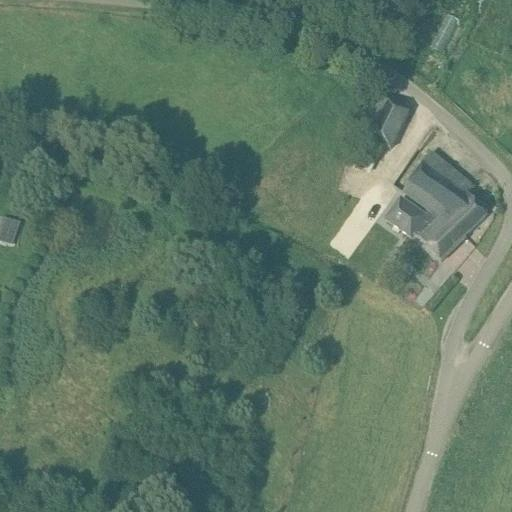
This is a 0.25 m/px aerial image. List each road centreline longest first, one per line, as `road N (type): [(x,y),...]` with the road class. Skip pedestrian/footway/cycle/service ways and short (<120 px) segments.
road 1 (unclassified): [(511,197),(495,167),(383,68),(262,23),(119,0)]
road 2 (unclassified): [(442,418),(454,338),(511,219)]
road 3 (unclassified): [(442,418),(511,298)]
